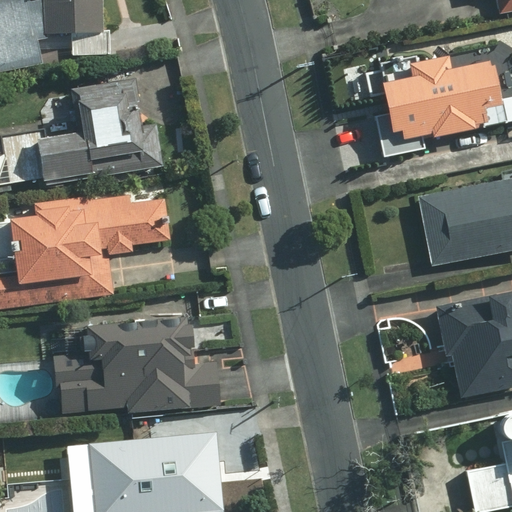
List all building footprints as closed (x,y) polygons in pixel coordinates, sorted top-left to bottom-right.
[(0,0),(0,73),(44,64),(36,42),(70,33),(69,56),(111,57),(111,28),(105,28),(105,0),(0,0)] [(511,0),(493,0),(497,14),(511,10),(511,0)] [(386,112),(373,115),(381,158),(428,149),(426,139),(475,130),(473,125),(486,122),(483,108),(507,104),(498,59),(452,68),(449,54),(409,62),(412,75),(380,81),(386,112)] [(11,189),(163,169),(157,123),(137,126),(131,78),(72,85),(78,131),(5,140),(11,189)] [(511,250),(511,180),(420,199),(434,267),(511,250)] [(0,306),(112,295),(109,261),(134,258),(133,248),(170,244),(165,198),(128,202),(127,197),(93,201),(92,194),(39,199),(41,215),(12,218),(17,268),(0,269),(0,306)] [(511,301),(509,289),(431,307),(442,353),(451,351),(461,398),(511,386),(511,301)] [(125,414),(224,404),(220,366),(194,369),(189,323),(96,333),(97,349),(57,353),(64,415),(125,409),(125,414)] [(476,511),(483,511),(511,505),(511,413),(497,417),(506,462),(467,471),(476,511)] [(197,460),(194,432),(120,440),(122,462),(91,465),(93,483),(79,485),(81,511),(224,511),(220,458),(197,460)]
